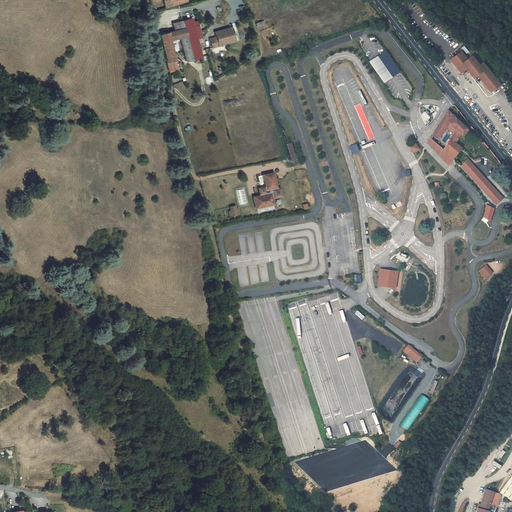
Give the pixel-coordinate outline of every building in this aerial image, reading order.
[(188,2),(187,0),(181,0),(165,5),(166,9),(188,2)] [(191,25),(190,22),(170,28),(172,34),(156,39),(165,75),(172,73),(165,45),(177,41),(183,65),(200,60),(197,48),(194,38),(199,37),(196,24),(191,25)] [(234,41),(231,29),(214,34),(214,38),(208,39),(211,51),(223,48),(222,43),(234,41)] [(400,72),(385,50),(369,62),(384,84),(400,72)] [(460,52),(450,60),(460,73),(465,69),(473,78),(477,75),(490,92),(499,84),(482,63),(479,66),(471,56),(467,60),(460,52)] [(467,129),(447,111),(444,114),(433,134),(439,138),(447,126),(448,122),(455,130),(453,133),(448,141),(458,152),(461,148),(455,143),(462,134),(465,138),(470,132),(466,129),(467,129)] [(447,126),(453,133),(455,130),(448,122),(447,126)] [(450,163),(453,158),(443,148),(431,136),(428,141),(450,163)] [(443,148),(453,158),(458,152),(448,141),(443,148)] [(286,144),(292,163),(298,161),(292,142),(286,144)] [(415,142),(409,147),(413,152),(419,149),(415,142)] [(349,146),(352,154),(359,151),(356,143),(349,146)] [(503,198),(468,159),(460,166),(496,205),(503,198)] [(274,172),(264,174),(266,184),(267,184),(268,187),(266,188),(260,195),(261,196),(254,198),(257,209),(274,205),(273,199),(275,199),(281,190),(278,190),(274,172)] [(283,197),(281,190),(275,199),(283,197)] [(493,209),(486,205),(483,216),(490,220),(493,209)] [(380,268),(377,284),(395,287),(397,271),(380,268)] [(484,273),(481,270),(479,271),(485,278),(492,273),(489,270),(484,273)] [(420,355),(407,344),(402,350),(415,361),(420,355)] [(420,393),(398,424),(406,430),(428,399),(420,393)] [(511,474),(499,492),(508,500),(511,493),(511,474)] [(492,511),(496,502),(498,497),(497,494),(485,490),(480,505),(478,504),(474,511),(492,511)]
